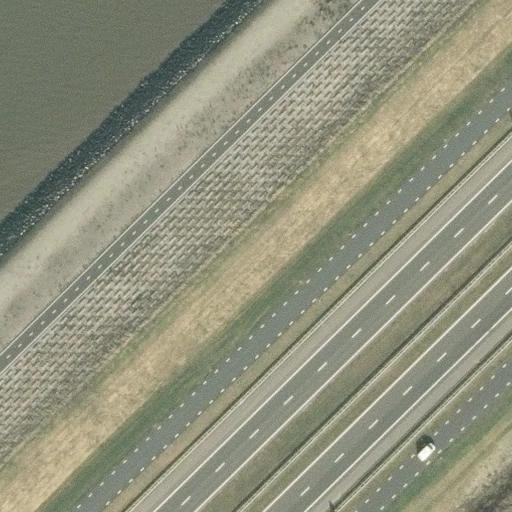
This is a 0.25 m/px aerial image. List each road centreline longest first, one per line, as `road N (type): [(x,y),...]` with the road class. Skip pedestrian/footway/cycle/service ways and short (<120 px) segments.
road 1 (unclassified): [(85,511),(511,90)]
road 2 (motorway): [(511,181),(175,511)]
road 3 (motorway): [(290,511),(511,293)]
road 4 (unclassified): [(366,511),(511,369)]
